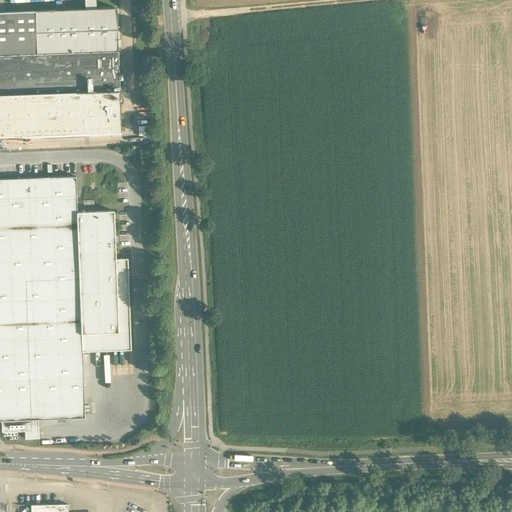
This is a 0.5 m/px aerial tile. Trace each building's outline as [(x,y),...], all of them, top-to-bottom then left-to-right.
[(76,0),(65,0),(66,10),(71,10),(71,7),(77,6),(76,0)] [(95,0),(85,0),(86,10),(96,9),(95,0)] [(66,10),(35,12),(36,54),(118,51),(116,9),(96,9),(86,10),(71,10),(66,10)] [(35,12),(0,12),(0,55),(36,54),(35,12)] [(0,55),(0,137),(121,133),(118,51),(36,54),(0,55)] [(75,177),(0,179),(0,421),(1,422),(2,433),(27,432),(27,439),(39,439),(38,420),(85,419),(82,354),(131,352),(127,260),(115,260),(114,212),(77,213),(75,177)]
